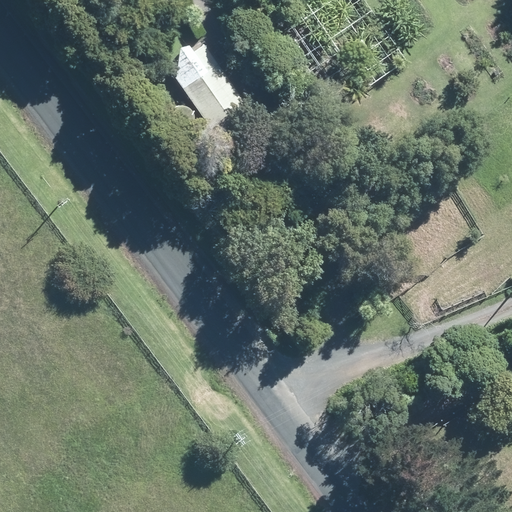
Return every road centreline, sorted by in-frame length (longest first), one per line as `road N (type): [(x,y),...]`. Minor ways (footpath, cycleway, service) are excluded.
road 1 (unclassified): [(256,424),(0,65)]
road 2 (unclassified): [(256,424),(393,337),(511,284)]
